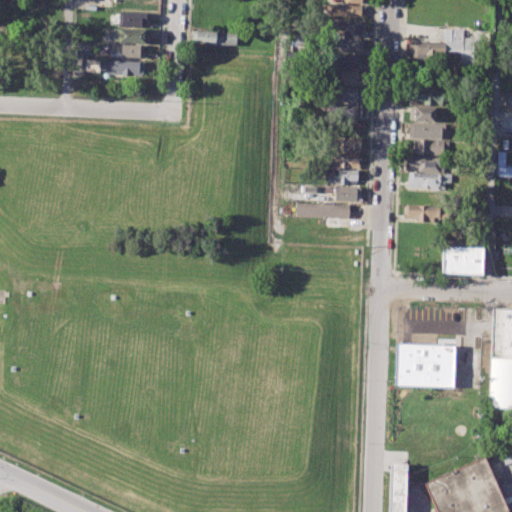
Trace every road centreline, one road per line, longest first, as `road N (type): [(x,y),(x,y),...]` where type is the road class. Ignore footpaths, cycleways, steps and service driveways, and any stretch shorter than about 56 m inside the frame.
road 1 (residential): [(390,0),(372,511)]
road 2 (residential): [(164,108),(0,105)]
road 3 (residential): [(380,294),(511,297)]
